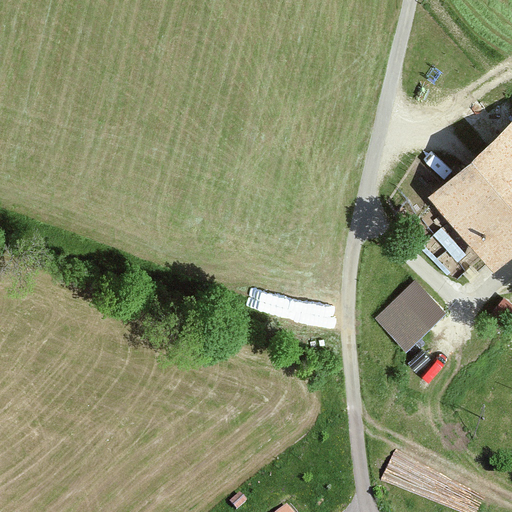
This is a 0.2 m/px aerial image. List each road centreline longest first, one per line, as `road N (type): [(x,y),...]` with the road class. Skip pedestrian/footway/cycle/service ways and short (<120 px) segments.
road 1 (track): [(368,511),(349,370),(351,287),(411,0)]
road 2 (track): [(464,310),(373,220),(364,201)]
